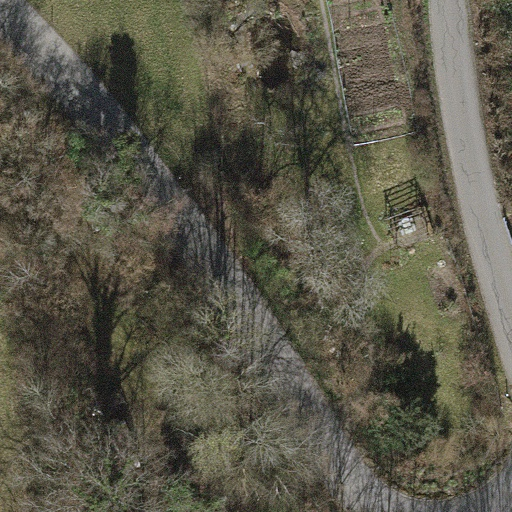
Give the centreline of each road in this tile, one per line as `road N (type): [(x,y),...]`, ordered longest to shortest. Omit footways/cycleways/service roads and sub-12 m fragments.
road 1 (unclassified): [(0,2),(175,190),(326,446),(386,511)]
road 2 (unclassified): [(511,293),(469,119),(455,0)]
